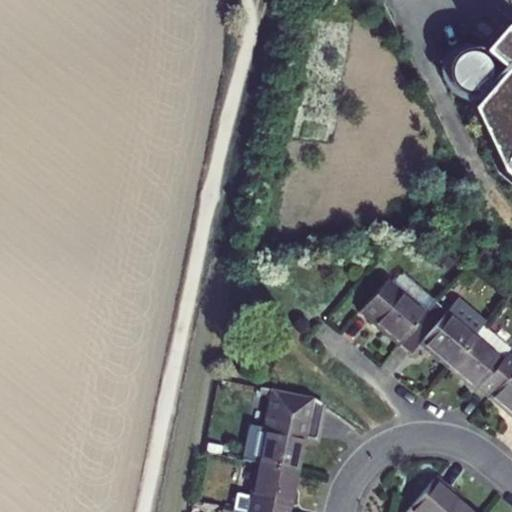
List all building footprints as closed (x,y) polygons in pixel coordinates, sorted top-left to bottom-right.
[(511,42),(496,29),(474,54),(496,73),(462,112),(491,173),(511,191),(511,42)] [(459,54),(452,55),(444,59),(437,72),(437,78),(442,87),(446,91),(452,94),(461,94),(468,91),(475,83),(477,76),(474,64),(470,59),(459,54)] [(398,269),(388,281),(428,315),(432,310),(438,303),(398,269)] [(401,347),(428,315),(388,281),(361,313),(401,347)] [(428,315),(401,347),(411,356),(419,346),(447,370),(471,343),(481,331),(483,329),(455,305),(443,319),(432,310),(428,315)] [(481,331),(471,343),(497,365),(502,358),(506,353),(481,331)] [(471,343),(447,370),(474,393),(476,390),(489,400),(507,379),(511,372),(511,366),(502,358),(497,365),(471,343)] [(511,372),(507,379),(489,400),(511,419),(511,372)] [(272,390),(271,396),(265,426),(253,424),(246,458),(258,461),(298,469),(305,436),(317,438),(324,405),(311,398),(272,390)] [(298,469),(258,461),(251,495),(236,492),(232,509),(249,511),(284,511),(286,504),(291,505),(298,469)] [(474,511),(451,493),(452,491),(434,475),(403,511),(474,511)]
